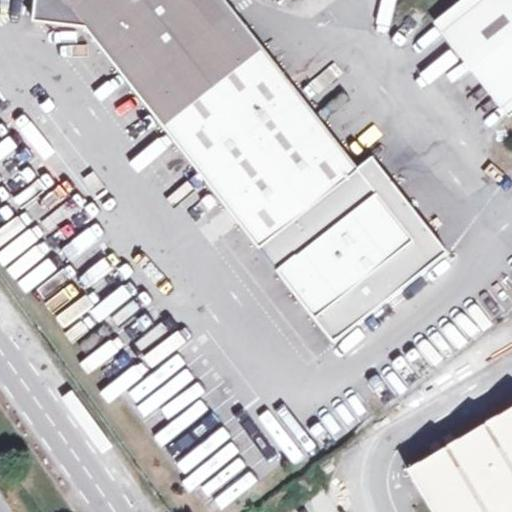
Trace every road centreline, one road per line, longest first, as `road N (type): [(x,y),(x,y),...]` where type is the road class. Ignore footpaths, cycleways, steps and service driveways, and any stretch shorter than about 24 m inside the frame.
road 1 (unknown): [(0,65),(84,105),(292,379),(333,386),(505,231)]
road 2 (unclassified): [(0,356),(112,511)]
road 3 (unknown): [(366,0),(347,23),(355,70),(429,150)]
